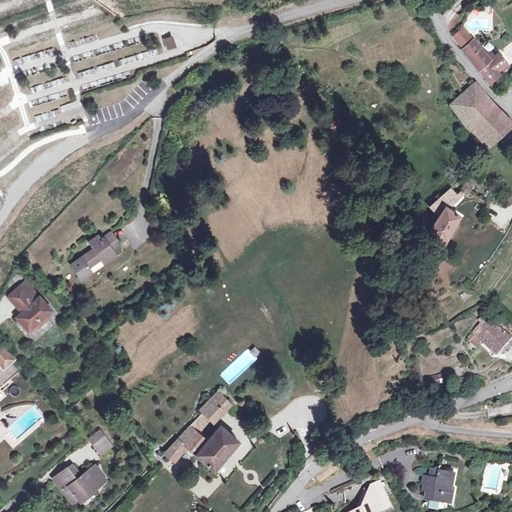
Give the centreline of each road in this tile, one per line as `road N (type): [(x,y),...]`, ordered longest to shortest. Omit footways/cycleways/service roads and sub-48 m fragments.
road 1 (unclassified): [(277,511),(339,449),(511,383)]
road 2 (residential): [(121,120),(229,37),(351,0)]
road 3 (track): [(0,216),(37,165),(121,120)]
road 4 (residential): [(502,105),(450,47),(428,0)]
